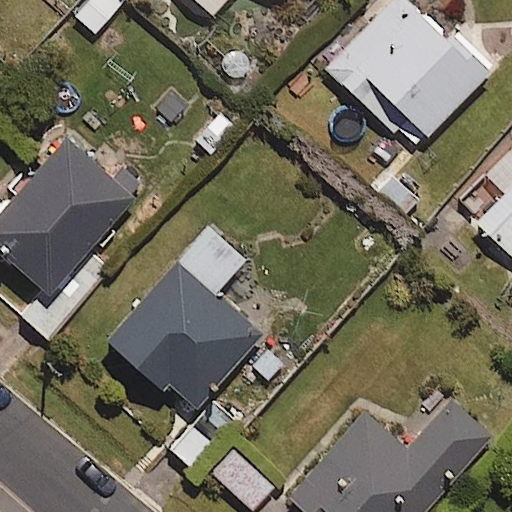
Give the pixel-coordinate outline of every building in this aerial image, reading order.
[(121,0),(86,0),(76,12),(95,30),(121,0)] [(377,0),(318,62),(385,125),(398,112),(417,130),(480,64),(437,23),(430,29),(399,0),(377,0)] [(54,128),(0,186),(0,258),(33,289),(61,259),(136,178),(113,157),(101,170),(54,128)] [(511,167),(466,217),(509,257),(511,254),(511,167)] [(237,253),(196,216),(90,332),(149,385),(156,377),(184,402),(252,327),(206,287),(237,253)] [(61,259),(33,289),(15,310),(43,335),(106,266),(87,249),(70,267),(61,259)] [(351,402),(275,489),(301,511),(409,511),(481,430),(438,392),(396,441),(351,402)] [(208,399),(164,446),(189,470),(234,423),(208,399)] [(199,467),(242,507),(267,480),(224,440),(199,467)]
